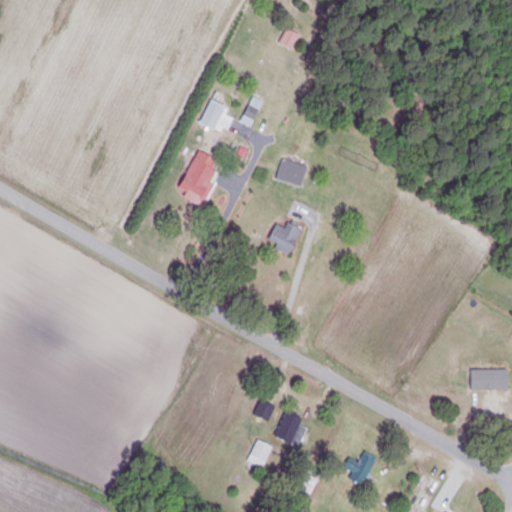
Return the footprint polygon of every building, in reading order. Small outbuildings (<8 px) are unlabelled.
[(240,123),(250,127),(261,102),(251,98),(240,123)] [(198,125),(214,132),(224,108),(209,101),(198,125)] [(222,163),(198,150),(175,192),(199,205),(222,163)] [(274,179),(300,187),(306,167),(281,159),(274,179)] [(282,228),(276,224),(265,240),(285,254),(301,231),(287,222),(282,228)] [(506,390),(506,369),(469,369),(469,390),(506,390)] [(267,421),(274,406),(259,400),(252,415),(267,421)] [(297,447),(305,429),(297,425),(300,419),(285,411),(273,436),(297,447)] [(260,469),(272,447),(256,439),(245,461),(260,469)] [(361,484),(374,462),(361,454),(356,462),(348,457),(340,471),(361,484)] [(302,511),(319,475),(305,469),(288,507),(300,511),(302,511)]
